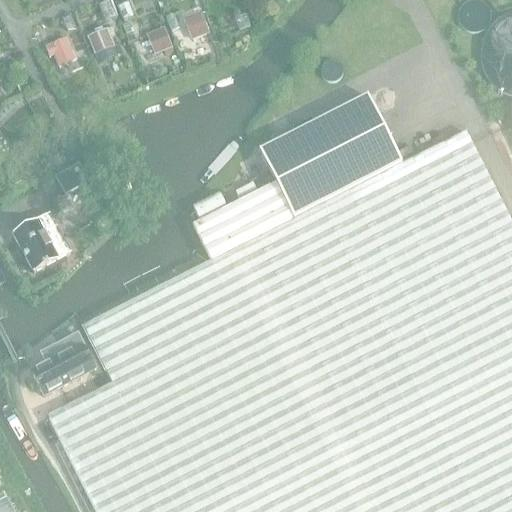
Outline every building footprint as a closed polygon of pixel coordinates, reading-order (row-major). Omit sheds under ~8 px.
[(201,14),(183,21),(192,42),(209,35),(201,14)] [(164,29),(146,36),(155,57),(164,54),(165,57),(173,53),(164,29)] [(106,31),(87,39),(94,57),(114,49),(106,31)] [(47,47),(46,48),(50,59),(52,58),(54,57),(58,68),(75,61),(66,39),(47,47)] [(396,156),(367,99),(258,154),(275,187),(257,196),(252,187),(235,195),(240,205),(193,229),(211,264),(402,168),(396,156)] [(111,388),(47,418),(94,511),(511,511),(511,224),(472,146),(466,135),(416,160),(402,168),(211,264),(83,330),(111,388)] [(416,160),(410,148),(396,156),(402,168),(416,160)] [(89,183),(79,165),(55,178),(65,196),(89,183)] [(221,194),(195,208),(200,217),(212,211),(226,204),(221,194)] [(70,254),(50,216),(12,236),(33,275),(70,254)] [(46,366),(30,375),(43,399),(82,378),(75,363),(87,357),(77,337),(41,356),(46,366)] [(12,511),(6,501),(0,504),(0,511),(12,511)]
